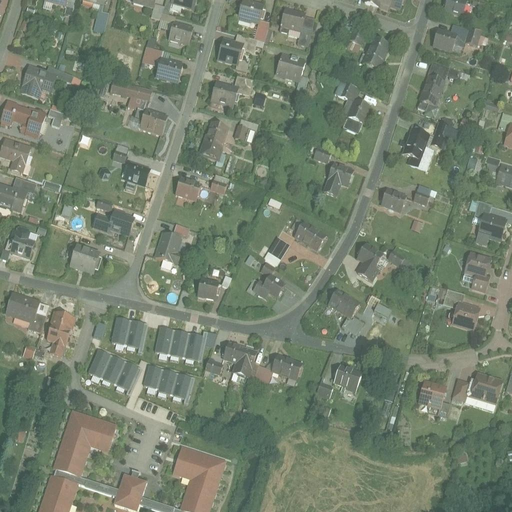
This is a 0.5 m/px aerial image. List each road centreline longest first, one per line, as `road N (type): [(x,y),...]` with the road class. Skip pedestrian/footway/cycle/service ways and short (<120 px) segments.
road 1 (residential): [(279,325),(323,278),(342,239),(416,34)]
road 2 (residential): [(125,300),(218,0)]
road 3 (residential): [(279,325),(293,335),(434,360),(495,343)]
road 4 (residential): [(125,300),(246,326),(279,325)]
road 5 (residential): [(0,272),(125,300)]
